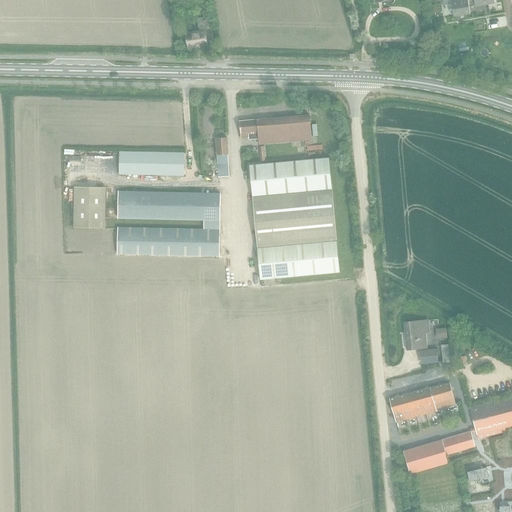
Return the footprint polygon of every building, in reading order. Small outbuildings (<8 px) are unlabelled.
[(465,0),(450,2),(453,16),(469,14),(468,7),(493,3),(492,0),(465,0)] [(206,39),(212,38),(208,15),(195,17),(198,30),(184,33),(187,48),(207,44),(206,39)] [(249,140),(258,139),(259,145),(311,140),(309,114),(239,120),(240,138),(249,137),(249,140)] [(218,176),(229,176),(226,138),(215,139),(218,176)] [(184,175),(184,153),(119,152),(119,175),(184,175)] [(329,157),(249,165),(259,279),(339,272),(331,185),(331,177),(329,157)] [(74,186),(73,227),(104,228),(105,187),(74,186)] [(219,256),(220,194),(119,192),(118,217),(204,219),(204,228),(118,228),(117,253),(219,256)] [(425,332),(429,332),(428,320),(404,322),(405,332),(408,332),(409,349),(426,347),(425,332)] [(437,361),(436,349),(421,351),(422,363),(437,361)] [(450,381),(389,398),(396,422),(436,411),(436,409),(456,403),(454,399),(453,394),(450,381)] [(477,434),(511,424),(511,395),(469,406),(477,434)] [(448,463),(446,454),(475,446),(470,431),(442,439),(403,451),(410,474),(448,463)]
